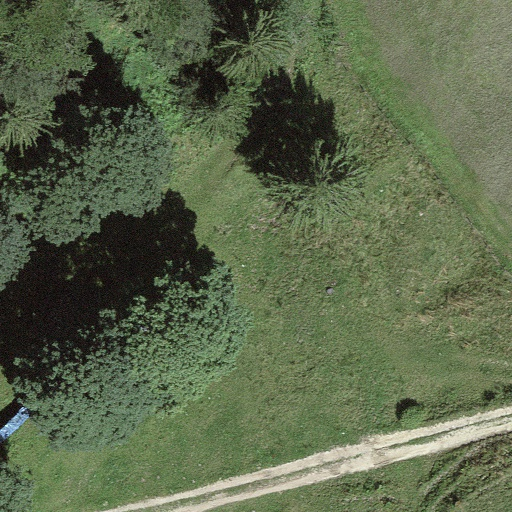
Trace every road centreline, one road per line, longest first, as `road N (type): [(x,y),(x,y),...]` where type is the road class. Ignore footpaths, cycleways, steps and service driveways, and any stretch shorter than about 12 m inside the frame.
road 1 (track): [(299,0),(283,73),(208,184),(196,216),(205,254),(233,289),(288,318),(472,365),(511,367)]
road 2 (track): [(123,511),(511,421)]
